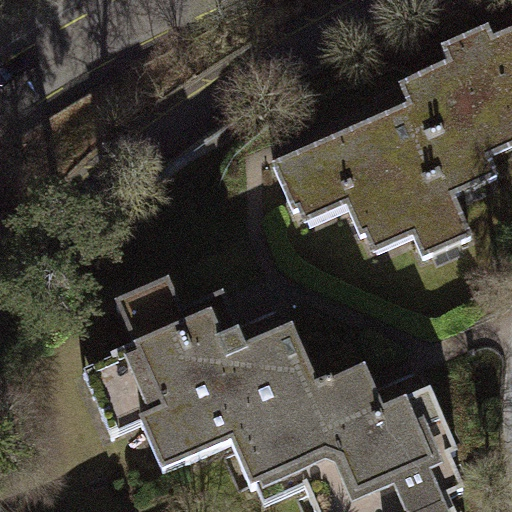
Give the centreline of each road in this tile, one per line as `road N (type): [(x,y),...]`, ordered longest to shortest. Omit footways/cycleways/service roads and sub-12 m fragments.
road 1 (residential): [(0,296),(158,126),(374,0)]
road 2 (tertiary): [(0,96),(175,0)]
